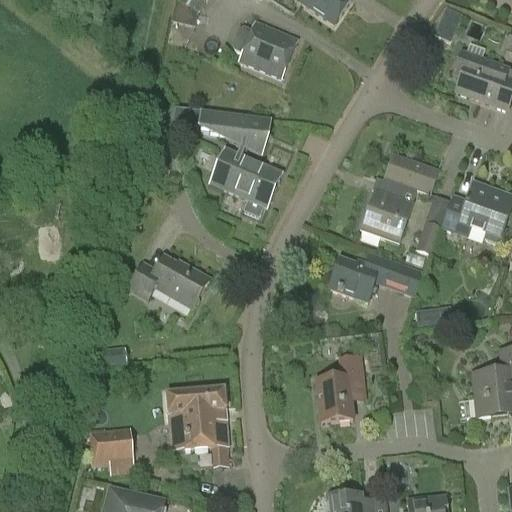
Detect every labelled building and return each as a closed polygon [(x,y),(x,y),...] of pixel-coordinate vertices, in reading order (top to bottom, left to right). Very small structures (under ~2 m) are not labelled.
[(65,0),(66,0),(86,15),(97,0),(65,0)] [(197,18),(208,0),(177,0),(175,4),(197,18)] [(334,30),(351,5),(343,0),(305,0),(300,7),(334,30)] [(437,41),(453,46),(462,14),(446,10),(437,41)] [(254,29),(252,35),(243,31),(237,33),(231,48),(233,54),(242,58),(238,66),(280,83),(295,46),(254,29)] [(511,75),(460,57),(452,80),(460,82),(454,97),(506,115),(511,98),(511,75)] [(280,180),(241,163),(244,156),(261,161),(270,123),(201,114),(196,136),(240,153),(236,161),(224,156),(210,189),(247,205),(242,217),(258,223),(263,212),(265,213),(280,180)] [(388,189),(385,200),(375,196),(361,236),(398,249),(412,209),(417,196),(429,200),(437,177),(392,161),(383,187),(388,189)] [(511,203),(472,190),(466,208),(452,204),(442,232),(442,233),(466,242),(469,233),(485,238),(483,244),(497,249),(511,207),(511,203)] [(432,262),(442,233),(442,232),(424,226),(414,255),(432,262)] [(356,264),(353,271),(339,266),(329,294),(368,308),(375,287),(386,291),(414,302),(423,278),(370,257),(366,268),(356,264)] [(190,314),(206,285),(186,274),(185,276),(162,263),(154,278),(142,271),(127,296),(145,306),(152,293),(190,314)] [(438,315),(419,314),(419,327),(437,328),(438,315)] [(97,372),(126,369),(124,352),(96,355),(97,372)] [(511,355),(500,357),(502,376),(472,380),(477,423),(511,419),(511,355)] [(363,395),(359,362),(339,364),(341,384),(315,387),(320,429),(352,425),(349,397),(363,395)] [(227,451),(222,394),(165,399),(170,456),(227,451)] [(91,470),(131,466),(128,434),(88,438),(91,470)] [(107,495),(103,511),(160,511),(162,508),(107,495)] [(374,511),(373,503),(360,504),(360,500),(342,502),(341,498),(328,500),(328,511),(384,511),(375,511),(374,511)] [(446,511),(446,502),(406,506),(406,511),(446,511)]
